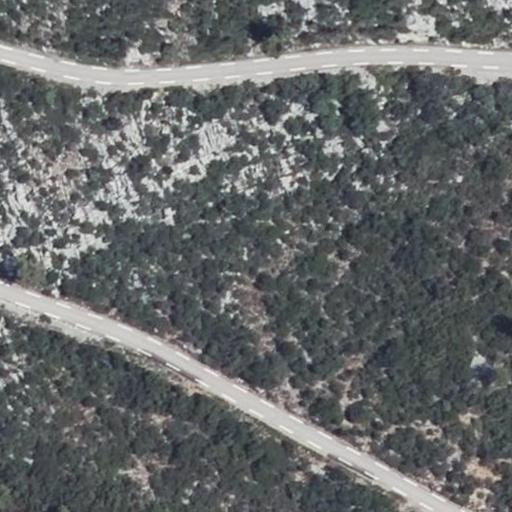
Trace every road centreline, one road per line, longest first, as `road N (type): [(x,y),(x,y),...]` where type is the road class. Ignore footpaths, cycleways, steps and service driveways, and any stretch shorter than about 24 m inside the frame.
road 1 (unclassified): [(0,54),(100,82),(363,56),(511,66)]
road 2 (unclassified): [(450,511),(142,339),(0,292)]
